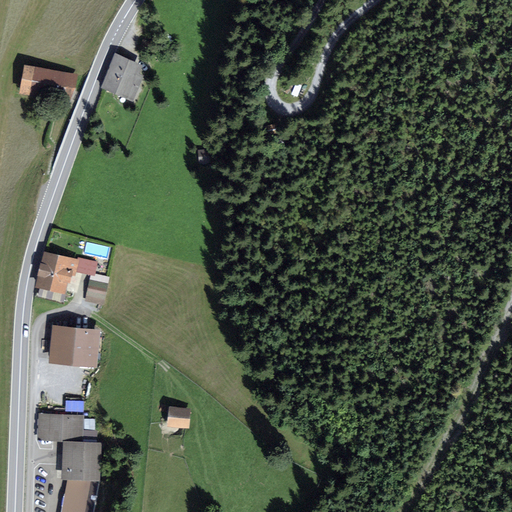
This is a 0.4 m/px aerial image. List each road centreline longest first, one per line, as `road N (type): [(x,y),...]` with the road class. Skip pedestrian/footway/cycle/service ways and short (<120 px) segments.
road 1 (secondary): [(136,0),(104,58),(32,257),(14,511)]
road 2 (track): [(375,0),(332,39),(311,88),(288,110),(271,93),(275,77),(325,0)]
road 3 (track): [(511,303),(404,511)]
